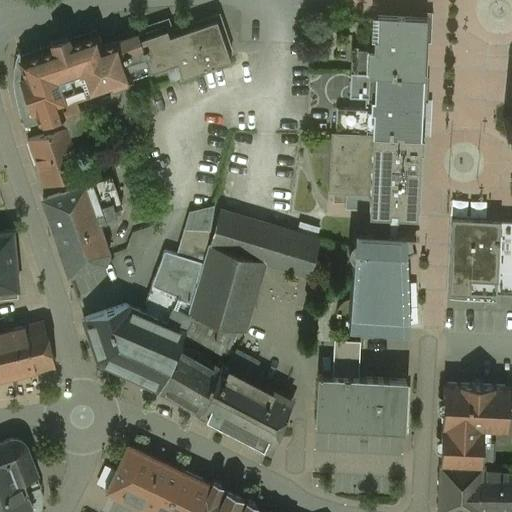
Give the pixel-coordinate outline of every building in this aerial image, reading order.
[(425,20),(394,19),(394,21),(377,20),(376,38),(373,38),(372,48),(372,49),(375,50),(374,74),(422,76),(425,20)] [(212,37),(207,22),(169,35),(165,24),(116,41),(129,79),(176,62),(181,78),(230,61),(221,34),(212,37)] [(53,49),(40,53),(39,55),(37,56),(37,58),(31,60),(30,63),(22,66),(22,68),(15,71),(15,70),(13,70),(13,82),(14,93),(16,104),(19,116),(113,84),(96,34),(70,43),(67,37),(51,42),(53,49)] [(372,48),(352,47),(350,73),(374,74),(375,50),(372,49),(372,48)] [(374,74),(350,73),(349,97),(365,98),(365,109),(369,109),(370,98),(373,98),(374,74)] [(422,76),(374,74),(373,98),(370,98),(369,109),(370,110),(372,110),(371,134),(419,136),(422,76)] [(71,98),(35,111),(39,123),(69,114),(76,112),(71,98)] [(76,112),(69,114),(76,135),(101,127),(96,106),(76,112)] [(365,109),(336,107),(335,132),(371,134),(372,110),(370,110),(369,109),(365,109)] [(69,114),(39,123),(43,135),(64,127),(68,137),(76,135),(69,114)] [(511,114),(503,119),(502,124),(511,130),(511,114)] [(43,135),(28,140),(44,186),(80,174),(68,137),(64,127),(43,135)] [(335,132),(331,132),(328,192),(346,193),(345,208),(369,209),(368,214),(388,215),(387,231),(392,230),(396,231),(397,215),(416,216),(417,212),(416,212),(419,149),(421,150),(421,136),(419,136),(371,134),(335,132)] [(107,165),(81,173),(80,174),(84,185),(104,179),(114,209),(121,207),(107,165)] [(84,185),(42,199),(68,275),(107,262),(109,255),(98,223),(113,218),(114,209),(104,179),(84,185)] [(318,239),(219,209),(209,244),(208,244),(207,246),(187,313),(191,314),(245,330),(265,262),(295,271),(283,358),(310,362),(323,258),(313,255),(318,239)] [(499,220),(452,218),(448,291),(496,294),(496,292),(499,220)] [(511,220),(499,220),(496,292),(511,292),(511,220)] [(184,230),(177,254),(166,251),(164,252),(141,311),(184,330),(190,317),(191,314),(187,313),(207,246),(209,231),(184,230)] [(387,231),(372,233),(364,234),(356,236),(353,237),(351,239),(349,241),(348,243),(348,245),(347,247),(348,250),(348,252),(350,254),(352,257),(348,327),(409,331),(405,247),(414,243),(414,242),(412,233),(412,231),(396,231),(392,230),(387,231)] [(12,231),(0,231),(0,298),(16,297),(15,288),(17,288),(12,231)] [(141,311),(126,305),(83,319),(98,360),(159,389),(170,362),(182,336),(184,330),(141,311)] [(233,338),(190,317),(184,330),(182,336),(225,356),(233,338)] [(0,331),(0,379),(36,371),(53,367),(43,321),(0,331)] [(359,340),(338,339),(336,376),(358,377),(359,340)] [(219,368),(182,347),(174,364),(170,362),(159,389),(199,412),(219,368)] [(257,362),(236,351),(227,368),(206,416),(224,425),(223,426),(251,440),(268,449),(288,403),(287,400),(254,383),(260,372),(254,368),(257,362)] [(336,376),(319,375),(317,377),(315,423),(403,427),(406,379),(358,377),(336,376)] [(470,384),(443,383),(439,463),(481,465),(483,428),(507,429),(509,386),(483,385),(483,384),(470,383),(470,384)] [(10,439),(0,442),(0,511),(38,511),(39,511),(41,503),(41,495),(38,488),(41,487),(25,445),(23,442),(19,440),(16,439),(13,439),(10,439)] [(210,483),(180,469),(179,470),(128,446),(107,491),(150,511),(251,511),(254,504),(246,500),(245,501),(240,499),(241,496),(225,489),(224,491),(219,489),(222,484),(212,480),(210,483)] [(478,511),(481,465),(439,463),(437,510),(475,511),(478,511)] [(511,511),(511,466),(481,465),(478,511),(511,511)]
